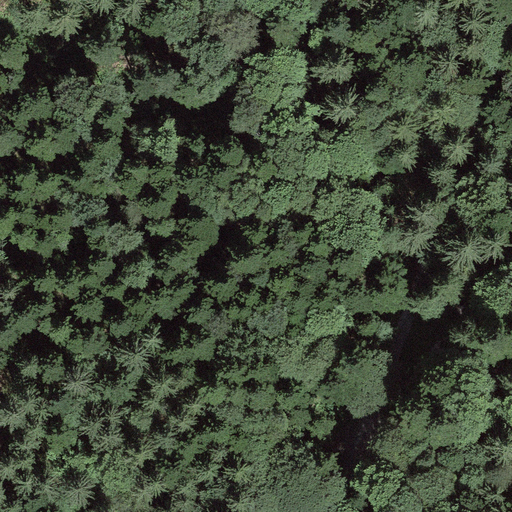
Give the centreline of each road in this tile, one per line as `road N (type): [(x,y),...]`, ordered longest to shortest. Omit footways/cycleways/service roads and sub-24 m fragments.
road 1 (track): [(326,0),(249,155),(96,511)]
road 2 (track): [(511,42),(363,437)]
road 3 (track): [(511,253),(363,437)]
